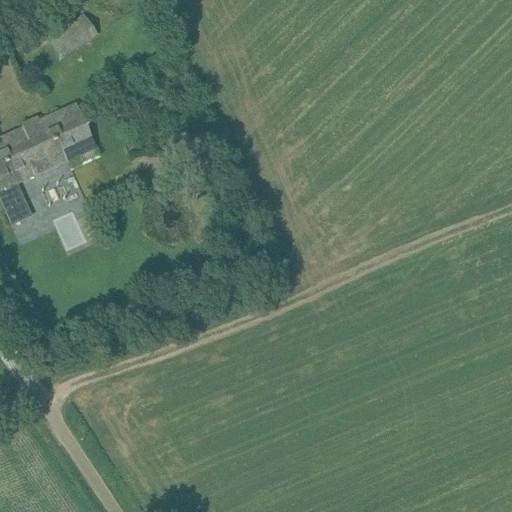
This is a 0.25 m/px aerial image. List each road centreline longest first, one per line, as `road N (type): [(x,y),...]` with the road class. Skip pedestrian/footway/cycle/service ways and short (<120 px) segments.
road 1 (unknown): [(43,393),(511,213)]
road 2 (unclassified): [(119,511),(0,327)]
